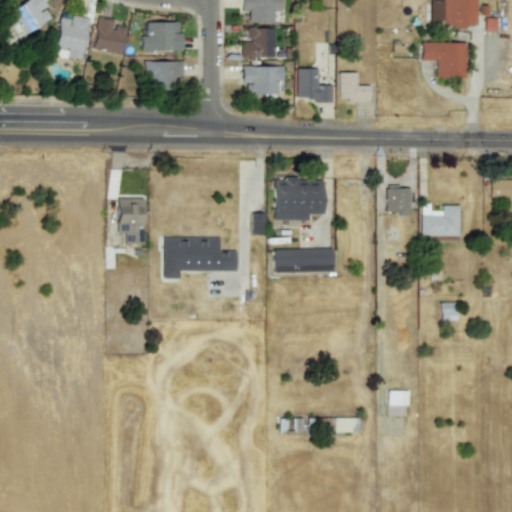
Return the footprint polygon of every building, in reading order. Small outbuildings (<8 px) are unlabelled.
[(49,17),(38,0),(22,0),(0,13),(14,38),(49,17)] [(278,11),(278,0),(238,0),(239,11),(245,11),(245,23),(270,22),(270,11),(278,11)] [(474,0),(439,0),(439,25),(474,26),(474,0)] [(64,57),(79,59),(84,17),(67,15),(67,18),(55,17),(52,48),(65,50),(64,57)] [(119,54),(123,26),(110,24),(111,18),(94,16),(89,49),(119,54)] [(175,21),(143,22),(143,35),(137,35),(138,50),(179,49),(178,33),(175,33),(175,21)] [(271,57),(271,27),(245,27),(245,41),(238,41),(238,57),(271,57)] [(433,77),(463,78),(464,43),(418,42),(418,60),(433,60),(433,77)] [(179,61),(142,60),(142,87),(179,87),(179,61)] [(274,94),(274,80),(280,80),(280,66),(239,65),(239,83),(243,83),(243,94),(274,94)] [(328,101),(329,85),(314,85),(315,69),(294,68),(293,100),(328,101)] [(335,100),(366,101),(367,85),(353,85),(353,72),(336,72),(335,100)] [(304,220),(304,213),(319,213),(320,179),(270,178),(270,220),(304,220)] [(486,196),(505,197),(505,211),(511,211),(511,179),(487,179),(486,196)] [(383,211),(394,211),(394,216),(407,215),(406,186),(382,186),(383,211)] [(114,198),(114,232),(122,232),(122,242),(140,243),(141,198),(114,198)] [(418,240),(455,241),(456,205),(438,205),(438,212),(426,212),(427,202),(418,202),(418,240)] [(216,237),(159,237),(159,278),(175,278),(175,270),(232,270),(232,251),(216,251),(216,237)] [(271,272),(329,271),(329,248),(270,249),(271,272)] [(452,320),(452,302),(436,302),(437,320),(452,320)] [(385,404),(404,405),(405,391),(385,390),(385,404)]
